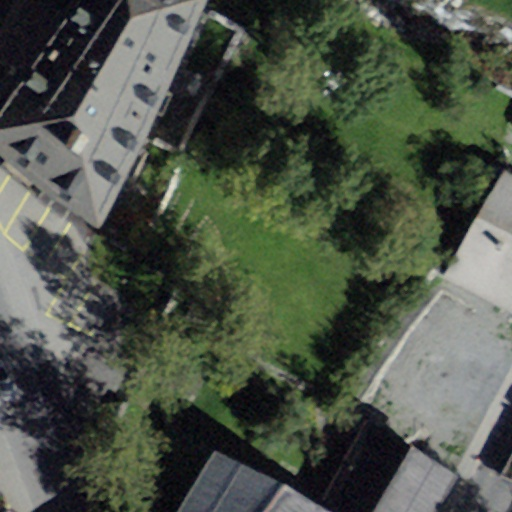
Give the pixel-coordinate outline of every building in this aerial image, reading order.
[(0,156),(100,231),(209,0),(70,0),(64,9),(48,0),(13,0),(0,30),(0,59),(19,73),(0,98),(0,156)] [(511,177),(506,174),(447,280),(511,316),(511,177)] [(317,505),(284,483),(263,511),(437,511),(457,477),(364,420),(317,505)] [(177,511),(263,511),(284,483),(215,451),(177,511)] [(0,511),(12,511),(0,501),(0,511)]
